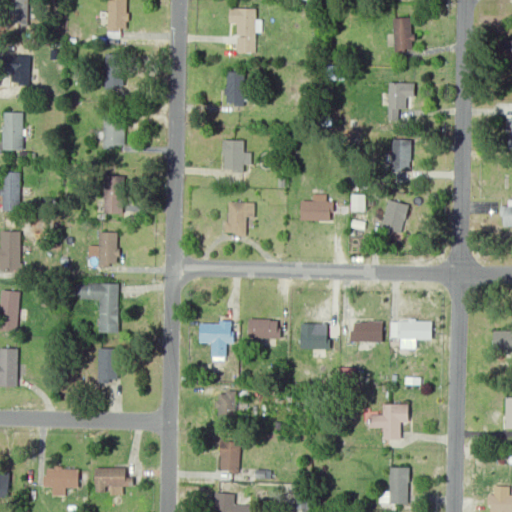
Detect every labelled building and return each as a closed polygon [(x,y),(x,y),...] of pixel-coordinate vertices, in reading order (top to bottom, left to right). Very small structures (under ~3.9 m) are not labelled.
[(31,0),(30,22),(9,21),(10,0),(31,0)] [(128,0),(126,30),(105,29),(107,0),(128,0)] [(259,51),(238,51),(238,21),(230,21),(230,5),(259,5),(259,51)] [(411,15),(411,52),(390,52),(390,15),(411,15)] [(14,90),(14,72),(4,71),(5,51),(34,53),(32,91),(14,90)] [(130,53),(127,89),(106,88),(109,51),(130,53)] [(246,67),(246,103),(225,103),(225,66),(246,67)] [(410,76),(410,113),(389,113),(389,76),(410,76)] [(124,110),(122,146),(101,145),(103,108),(124,110)] [(26,114),(23,150),(2,149),(5,112),(26,114)] [(412,135),(411,172),(390,172),(390,135),(412,135)] [(253,171),(223,169),(224,138),(246,139),(245,151),(254,151),(253,171)] [(25,170),(23,206),(2,205),(4,168),(25,170)] [(128,176),(126,212),(105,211),(107,174),(128,176)] [(366,193),(352,193),(352,209),(366,210),(366,193)] [(408,194),(408,231),(387,231),(387,194),(408,194)] [(297,195),(334,198),(333,219),(296,216),(297,195)] [(247,232),(223,230),(224,216),(230,217),(231,199),(258,201),(257,217),(248,216),(247,232)] [(500,205),(511,205),(511,226),(500,226),(500,205)] [(24,230),(21,266),(0,265),(3,228),(24,230)] [(119,265),(99,265),(99,229),(119,229),(119,265)] [(81,278),(121,280),(119,328),(100,328),(101,299),(80,297),(81,278)] [(24,288),(21,324),(0,323),(3,286),(24,288)] [(349,330),(383,331),(383,316),(350,315),(349,330)] [(431,337),(394,336),(395,315),(432,316),(431,337)] [(250,336),(278,336),(278,318),(250,318),(250,336)] [(211,353),(211,340),(200,339),(201,319),(236,320),(236,339),(228,339),(228,353),(211,353)] [(322,356),(323,324),(308,324),(307,347),(314,347),(314,356),(322,356)] [(494,348),(511,347),(511,329),(494,330),(494,348)] [(121,346),(119,382),(98,381),(100,344),(121,346)] [(0,348),(21,349),(18,386),(0,385),(0,348)] [(214,410),(214,374),(236,374),(235,411),(214,410)] [(511,390),(511,427),(503,427),(503,390),(511,390)] [(384,436),(384,424),(364,423),(365,409),(380,409),(381,398),(412,399),(411,418),(398,418),(397,437),(384,436)] [(219,471),(221,434),(242,435),(240,472),(219,471)] [(45,462),(82,463),(82,484),(45,483),(45,462)] [(93,462),(130,463),(129,484),(92,483),(93,462)] [(388,501),(390,464),(411,465),(409,502),(388,501)] [(10,486),(0,485),(0,472),(11,473),(10,486)] [(215,508),(228,508),(228,511),(250,511),(250,502),(236,502),(236,491),(215,492),(215,508)] [(488,511),(489,492),(511,492),(511,511),(488,511)]
